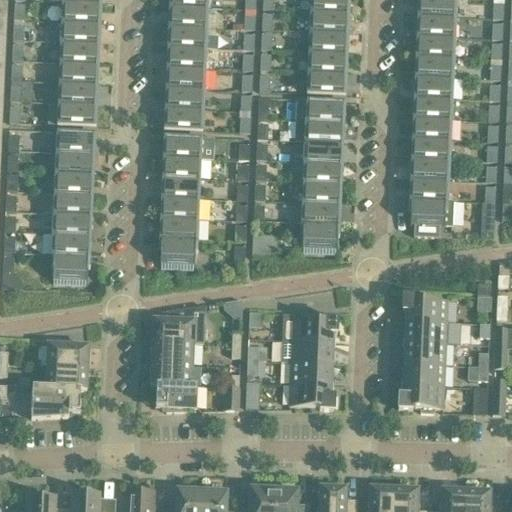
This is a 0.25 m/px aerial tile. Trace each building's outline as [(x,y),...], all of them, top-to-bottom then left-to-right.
[(207,12),(207,0),(171,0),(172,8),(169,9),(169,11),(207,12)] [(244,0),(244,13),(255,14),(255,0),(244,0)] [(273,0),(262,0),(262,13),(273,13),(273,0)] [(310,0),(310,15),(348,17),(348,15),(345,15),(348,0),(310,0)] [(455,22),(456,2),(418,0),(420,18),(416,18),(417,20),(455,22)] [(62,5),(61,26),(99,27),(100,26),(96,25),(100,7),(62,5)] [(503,23),(503,7),(493,7),(492,23),(503,23)] [(24,24),(25,8),(14,8),(13,24),(24,24)] [(206,33),(207,12),(169,11),(171,29),(168,29),(168,31),(206,33)] [(344,35),(348,17),(310,15),(309,35),(347,37),(347,36),(344,35)] [(272,34),(273,18),(262,17),(261,33),(272,34)] [(255,18),(244,18),(243,34),(254,34),(255,18)] [(454,43),(455,22),(417,20),(419,38),(416,39),(416,41),(454,43)] [(99,27),(61,26),(60,46),(99,48),(99,47),(95,46),(99,27)] [(502,44),(502,28),(492,27),(491,43),(502,44)] [(23,44),(24,28),(13,28),(12,44),(23,44)] [(206,33),(168,31),(170,49),(167,50),(167,53),(206,54),(206,33)] [(347,37),(309,35),(308,56),(346,58),(347,56),(343,55),(347,37)] [(253,54),(254,38),(243,38),(243,54),(253,54)] [(271,54),(272,38),(261,38),(260,54),(271,54)] [(453,62),(454,43),(416,41),(418,59),(415,59),(415,60),(453,62)] [(60,46),(59,66),(98,68),(98,67),(95,66),(99,48),(60,46)] [(501,64),(502,48),(491,47),(490,64),(501,64)] [(23,49),(12,48),(11,64),(22,65),(23,49)] [(205,73),(206,54),(167,53),(169,69),(166,70),(166,72),(205,73)] [(308,56),(307,76),(345,78),(346,77),(342,76),(346,58),(308,56)] [(252,75),(253,59),(242,58),(242,74),(252,75)] [(270,74),(271,58),(260,58),(259,74),(270,74)] [(414,79),(414,81),(452,83),(453,62),(415,60),(417,79),(414,79)] [(98,68),(59,66),(58,87),(97,89),(97,87),(94,86),(98,68)] [(500,84),(501,68),(490,68),(489,84),(500,84)] [(21,85),(22,69),(11,69),(11,85),(21,85)] [(165,93),(204,94),(205,73),(166,72),(169,90),(165,90),(165,93)] [(345,78),(307,76),(306,97),(345,99),(345,97),(341,96),(345,78)] [(251,95),(252,79),(241,79),(241,95),(251,95)] [(269,96),(270,80),(259,79),(258,95),(269,96)] [(452,103),(452,83),(414,81),(416,99),(413,100),(413,101),(452,103)] [(58,87),(57,108),(96,109),(96,108),(93,107),(97,89),(58,87)] [(20,106),(21,90),(10,89),(10,105),(20,106)] [(499,105),(500,89),(489,89),(488,105),(499,105)] [(203,115),(204,94),(165,93),(168,110),(164,111),(164,113),(203,115)] [(241,99),(240,115),(250,116),(251,100),(241,99)] [(451,123),(452,103),(413,101),(415,120),(412,121),(412,122),(451,123)] [(344,125),(340,125),(344,105),(296,103),(295,124),(343,126),(344,125)] [(268,107),(258,107),(257,123),(268,123),(268,107)] [(96,109),(57,108),(56,129),(95,130),(95,128),(92,128),(96,109)] [(498,125),(499,109),(488,109),(487,125),(498,125)] [(19,127),(20,111),(9,111),(9,127),(19,127)] [(202,135),(203,115),(164,113),(167,131),(163,131),(163,133),(202,135)] [(250,137),(250,121),(240,120),(239,136),(250,137)] [(450,144),(451,123),(412,122),(415,140),(411,141),(411,142),(450,144)] [(343,146),(339,145),(343,126),(295,124),(295,145),(304,145),(343,147),(343,146)] [(267,144),(268,128),(257,127),(256,143),(267,144)] [(497,146),(498,130),(487,129),(486,145),(497,146)] [(95,136),(56,135),(55,156),(94,158),(94,157),(91,156),(95,136)] [(293,135),(272,136),(273,152),(294,151),(293,135)] [(18,155),(19,139),(8,138),(8,154),(18,155)] [(162,161),(201,162),(213,163),(214,142),(163,139),(165,159),(162,160),(162,161)] [(449,165),(450,144),(411,142),(414,161),(410,161),(410,163),(449,165)] [(342,166),(338,165),(343,147),(304,145),(303,166),(342,167),(342,166)] [(248,164),(249,148),(238,148),(238,164),(248,164)] [(266,164),(267,148),(256,148),(255,164),(266,164)] [(496,166),(497,150),(486,150),(486,166),(496,166)] [(511,150),(504,150),(503,167),(511,166),(511,150)] [(93,177),(90,176),(94,158),(55,156),(54,177),(93,178),(93,177)] [(17,175),(18,159),(7,159),(7,175),(17,175)] [(200,183),(201,162),(162,161),(165,179),(161,180),(161,181),(200,183)] [(448,185),(449,165),(410,163),(413,181),(409,182),(410,184),(448,185)] [(341,186),(338,186),(342,167),(303,166),(302,186),(341,188),(341,186)] [(247,185),(248,169),(237,168),(237,184),(247,185)] [(265,184),(266,168),(255,168),(255,184),(265,184)] [(495,187),(496,171),(485,170),(485,186),(495,187)] [(511,187),(511,171),(503,171),(503,187),(511,187)] [(92,197),(89,197),(93,178),(54,177),(53,197),(92,199),(92,197)] [(16,195),(17,179),(6,179),(6,195),(16,195)] [(160,202),(199,203),(200,183),(161,181),(164,200),(160,200),(160,202)] [(447,205),(448,185),(410,184),(412,202),(408,202),(408,204),(447,205)] [(340,207),(337,206),(341,188),(302,186),(301,206),(340,208),(340,207)] [(264,205),(265,189),(254,188),(254,204),(264,205)] [(246,205),(247,189),(237,189),(236,205),(246,205)] [(494,207),(495,191),(485,190),(484,206),(494,207)] [(511,191),(502,192),(502,208),(511,208),(511,191)] [(91,218),(88,217),(92,199),(53,197),(53,217),(91,219),(91,218)] [(16,216),(16,200),(6,199),(5,215),(16,216)] [(198,223),(199,203),(160,202),(163,220),(159,221),(159,222),(198,223)] [(447,205),(408,204),(408,215),(410,215),(409,228),(452,230),(453,205),(447,205)] [(339,227),(336,227),(340,208),(301,206),(300,227),(339,228),(339,227)] [(483,220),(494,220),(494,207),(484,206),(483,220)] [(245,226),(246,210),(236,209),(235,225),(245,226)] [(263,225),(264,209),(253,209),(253,225),(263,225)] [(91,238),(87,237),(91,219),(53,217),(52,238),(90,239),(91,238)] [(15,236),(15,220),(5,220),(4,236),(15,236)] [(158,242),(197,244),(198,223),(159,222),(162,241),(158,241),(158,242)] [(337,240),(339,240),(339,228),(300,227),(300,239),(302,239),(301,251),(336,253),(337,240)] [(245,246),(245,230),(235,229),(234,245),(245,246)] [(90,258),(86,258),(90,239),(52,238),(51,258),(90,259),(90,258)] [(14,256),(14,240),(4,240),(3,256),(14,256)] [(197,256),(197,244),(158,242),(158,254),(160,254),(159,267),(194,268),(195,256),(197,256)] [(255,248),(255,268),(280,269),(280,248),(255,248)] [(244,266),(245,250),(234,250),(233,266),(244,266)] [(87,272),(89,272),(90,259),(51,258),(50,270),(52,270),(52,283),(87,284),(87,272)] [(13,277),(14,261),(3,260),(2,276),(13,277)] [(508,280),(498,279),(497,291),(507,292),(508,280)] [(489,288),(477,287),(477,299),(489,300),(489,288)] [(405,315),(405,325),(446,326),(447,304),(417,303),(417,301),(402,300),(402,314),(405,315)] [(496,312),(507,312),(507,300),(497,300),(496,312)] [(477,314),(490,315),(491,302),(478,301),(477,314)] [(165,315),(165,324),(153,323),(152,345),(192,347),(203,348),(204,310),(165,315)] [(506,324),(507,312),(496,312),(496,324),(506,324)] [(262,318),(249,317),(248,330),(261,331),(262,318)] [(207,321),(207,357),(218,357),(219,321),(207,321)] [(323,324),(292,323),(291,345),(332,347),(333,337),(337,337),(337,323),(323,322),(323,324)] [(405,325),(404,346),(445,348),(446,326),(405,325)] [(489,342),(490,328),(479,328),(479,342),(489,342)] [(495,352),(505,353),(506,332),(495,332),(495,352)] [(232,336),(231,349),(240,349),(241,337),(232,336)] [(151,367),(191,369),(192,347),(152,345),(151,367)] [(332,347),(291,345),(281,345),(280,366),(290,367),(332,368),(332,347)] [(404,346),(403,368),(444,369),(445,348),(404,346)] [(88,350),(47,348),(46,370),(87,372),(88,350)] [(240,349),(231,349),(231,361),(240,362),(240,349)] [(247,365),(257,365),(258,351),(247,351),(247,365)] [(504,365),(505,353),(495,352),(494,364),(504,365)] [(488,371),(488,357),(478,357),(477,371),(488,371)] [(256,379),(257,365),(247,365),(246,379),(256,379)] [(190,390),(191,390),(191,369),(151,367),(150,389),(156,390),(156,389),(190,390)] [(332,368),(290,367),(289,388),(331,390),(332,368)] [(403,368),(402,389),(443,391),(444,369),(403,368)] [(80,394),(86,394),(87,372),(46,370),(45,392),(80,393),(80,394)] [(487,385),(488,371),(477,371),(477,385),(487,385)] [(230,379),(230,392),(238,392),(239,379),(230,379)] [(17,390),(30,390),(30,381),(18,380),(17,390)] [(493,383),(493,393),(505,394),(505,384),(493,383)] [(246,386),(245,412),(258,413),(259,387),(246,386)] [(288,410),(319,412),(319,414),(333,415),(334,400),(330,400),(331,390),(289,388),(288,410)] [(184,416),(184,412),(196,413),(197,390),(191,390),(190,390),(156,389),(156,390),(155,411),(166,411),(165,416),(184,416)] [(412,412),(420,412),(420,417),(433,417),(434,413),(442,413),(443,391),(402,389),(402,399),(398,399),(397,413),(412,414),(412,412)] [(32,391),(31,423),(68,421),(68,415),(79,416),(80,394),(80,393),(45,392),(32,391)] [(223,414),(237,415),(238,392),(230,392),(224,392),(223,414)] [(473,418),(486,419),(487,393),(474,392),(473,418)] [(505,394),(493,393),(492,419),(504,419),(505,394)] [(199,412),(216,411),(215,400),(199,401),(199,412)] [(304,426),(283,426),(283,442),(304,442),(304,426)] [(392,511),(394,489),(392,489),(381,492),(370,491),(368,511),(392,511)] [(395,489),(394,489),(392,511),(416,511),(417,493),(406,493),(395,489)] [(272,511),(273,492),(249,491),(249,511),(237,510),(236,511),(272,511)] [(344,511),(345,492),(319,491),(318,511),(344,511)] [(464,511),(466,491),(464,491),(453,494),(442,493),(440,511),(464,511)] [(466,491),(464,511),(488,511),(489,496),(478,495),(467,491),(466,491)] [(273,492),(272,511),(296,511),(297,493),(273,492)] [(98,511),(99,498),(93,498),(91,495),(87,494),(84,493),(80,495),(77,497),(71,497),(70,511),(98,511)] [(176,493),(175,511),(200,511),(201,494),(176,493)] [(225,511),(226,495),(201,494),(200,511),(225,511)] [(152,511),(153,496),(127,495),(126,511),(152,511)] [(54,511),(55,502),(49,501),(47,498),(43,497),(39,497),(36,498),(33,501),(27,500),(26,511),(54,511)]
